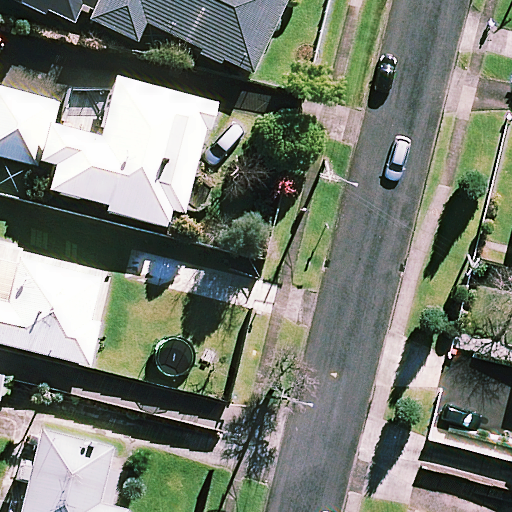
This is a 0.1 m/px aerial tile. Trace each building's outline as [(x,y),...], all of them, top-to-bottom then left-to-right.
[(20,0),(70,22),(73,16),(83,20),(92,0),(20,0)] [(92,0),(83,20),(132,43),(140,25),(249,75),(282,0),(92,0)] [(54,126),(43,168),(50,170),(44,197),(177,230),(208,105),(111,81),(97,137),(54,126)] [(0,157),(43,168),(54,126),(59,105),(0,90),(0,157)] [(96,281),(0,256),(0,344),(85,366),(95,324),(86,321),(96,281)] [(108,449),(37,433),(19,511),(122,511),(123,511),(95,505),(108,449)]
